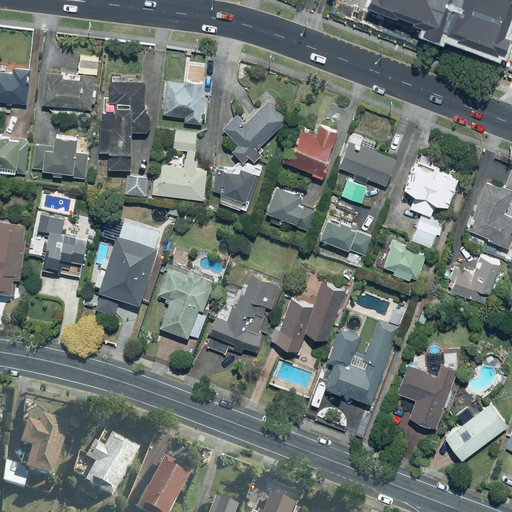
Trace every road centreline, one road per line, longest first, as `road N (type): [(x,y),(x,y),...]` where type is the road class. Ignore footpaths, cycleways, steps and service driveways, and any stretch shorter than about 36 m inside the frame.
road 1 (residential): [(468,511),(154,392),(0,352)]
road 2 (primary): [(511,121),(258,27),(63,0)]
